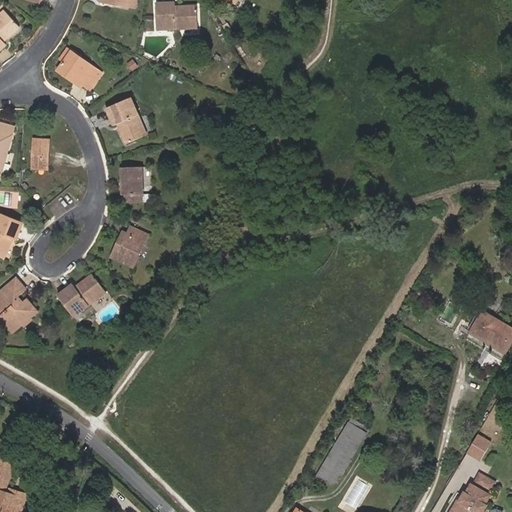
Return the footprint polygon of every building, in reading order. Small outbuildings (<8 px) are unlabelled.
[(176,3),(157,3),(158,29),(198,28),(198,7),(176,7),(176,3)] [(5,42),(21,27),(6,11),(0,15),(0,51),(7,45),(5,42)] [(78,79),(85,84),(91,88),(102,73),(73,52),(59,70),(76,82),(78,79)] [(140,65),(135,59),(129,63),(134,69),(140,65)] [(148,134),(132,98),(108,109),(115,125),(119,123),(128,143),(148,134)] [(0,172),(2,173),(15,127),(0,122),(0,172)] [(49,168),(51,141),(35,140),(33,168),(49,168)] [(144,194),(143,167),(121,168),(122,195),(126,195),(127,203),(154,202),(153,194),(144,194)] [(17,240),(24,223),(0,213),(0,256),(5,258),(13,238),(17,240)] [(121,251),(116,248),(112,257),(135,267),(149,235),(132,227),(129,233),(121,251)] [(124,231),(116,248),(121,251),(129,233),(124,231)] [(75,317),(107,292),(94,275),(77,288),(74,284),(59,295),(75,317)] [(18,297),(27,289),(17,278),(0,292),(0,315),(14,332),(24,324),(26,326),(33,320),(31,318),(38,311),(28,300),(23,304),(18,297)] [(511,342),(511,327),(484,311),(472,332),(469,336),(503,357),(506,352),(511,342)] [(334,488),(367,433),(350,423),(316,478),(334,488)] [(482,460),(493,440),(478,432),(468,452),(482,460)] [(21,511),(25,499),(8,494),(4,492),(14,463),(0,458),(0,501),(2,502),(6,503),(3,511),(21,511)] [(496,483),(481,474),(477,482),(491,490),(496,483)] [(484,511),(486,509),(488,506),(486,505),(491,497),(483,492),(473,485),(467,493),(466,493),(465,495),(462,500),(464,502),(462,505),(458,502),(452,511),(484,511)] [(25,499),(27,495),(10,489),(8,494),(25,499)]
